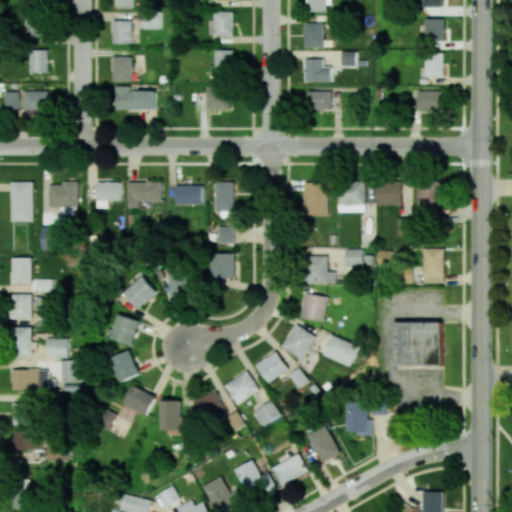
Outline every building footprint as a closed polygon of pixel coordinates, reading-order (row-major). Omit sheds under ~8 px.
[(327,11),(327,0),(308,0),(308,11),(327,11)] [(234,11),(214,11),(214,19),(210,19),(209,35),(234,36),(234,11)] [(145,29),(161,28),(161,12),(145,12),(145,29)] [(44,36),(43,16),(24,16),(25,36),(44,36)] [(425,18),(425,40),(444,40),(444,18),(425,18)] [(113,42),(132,42),(132,20),(113,20),(113,42)] [(305,22),(305,46),(324,46),(324,22),(305,22)] [(29,72),(48,72),(49,50),(30,49),(29,72)] [(215,49),(215,73),(234,73),(234,49),(215,49)] [(342,51),(356,50),(357,66),(342,65),(342,51)] [(425,52),(426,76),(444,76),(444,52),(425,52)] [(113,80),(132,80),(132,56),(113,56),(113,80)] [(306,58),(306,80),(332,81),(332,66),(324,66),(324,58),(306,58)] [(115,109),(157,108),(156,90),(131,90),(131,85),(115,86),(115,109)] [(207,108),(231,108),(231,86),(207,85),(207,108)] [(49,90),(24,90),(25,115),(39,115),(39,110),(49,110),(49,90)] [(308,90),(332,90),(332,109),(308,109),(308,90)] [(418,90),(419,109),(441,109),(441,90),(418,90)] [(6,109),(20,109),(20,91),(5,91),(6,109)] [(128,181),(132,181),(146,181),(146,179),(152,179),(152,181),(161,181),(161,199),(138,199),(138,206),(128,206),(128,181)] [(49,184),(49,206),(60,206),(60,214),(76,214),(76,206),(78,206),(78,180),(63,181),(63,184),(49,184)] [(338,180),(339,212),(366,211),(366,180),(338,180)] [(378,204),(403,204),(403,181),(378,180),(378,204)] [(418,180),(442,180),(442,208),(438,208),(437,214),(422,214),(422,208),(418,208),(418,180)] [(11,181),(11,186),(12,220),(34,220),(33,181),(11,181)] [(97,181),(97,207),(108,207),(108,200),(121,200),(121,181),(97,181)] [(215,181),(215,210),(221,210),(221,216),(232,216),(232,210),(233,210),(233,181),(215,181)] [(305,181),(305,185),(305,214),(329,214),(328,181),(305,181)] [(175,185),(175,203),(203,203),(203,185),(175,185)] [(41,210),(41,227),(57,227),(57,215),(53,215),(53,210),(46,210),(41,210)] [(399,217),(407,217),(412,217),(412,234),(398,234),(399,217)] [(218,226),(234,226),(234,236),(234,242),(218,242),(218,226)] [(424,247),(424,282),(445,282),(445,247),(424,247)] [(346,249),(346,252),(346,266),(364,266),(364,248),(346,249)] [(211,253),(211,278),(235,278),(235,253),(211,253)] [(305,255),(305,282),(336,282),(336,271),(328,271),(328,255),(305,255)] [(12,257),(13,283),(32,283),(32,257),(12,257)] [(398,266),(414,266),(414,282),(398,282),(398,266)] [(169,272),(170,295),(198,293),(197,270),(169,272)] [(144,275),(124,292),(138,308),(158,291),(144,275)] [(36,278),(37,288),(37,291),(52,291),(52,278),(36,278)] [(305,291),(300,316),(324,321),(328,296),(305,291)] [(12,293),(32,293),(32,318),(12,318),(12,293)] [(39,306),(39,320),(39,323),(60,324),(60,306),(39,306)] [(120,314),(111,338),(132,345),(139,326),(141,321),(120,314)] [(396,322),(396,367),(443,367),(443,322),(396,322)] [(297,323),(282,346),(301,359),(317,336),(297,323)] [(11,326),(11,354),(32,354),(31,349),(37,348),(37,341),(32,341),(32,326),(11,326)] [(332,334),(331,338),(323,354),(350,366),(359,346),(332,334)] [(47,337),(47,348),(47,357),(68,357),(69,337),(47,337)] [(130,349),(110,358),(121,382),(141,373),(139,368),(130,349)] [(266,356),(256,364),(269,382),(289,368),(277,350),(267,357),(266,356)] [(61,359),(61,370),(61,381),(80,381),(79,359),(61,359)] [(289,374),(299,388),(309,380),(300,367),(296,369),(289,374)] [(12,369),(29,369),(29,368),(40,368),(40,369),(48,369),(48,390),(12,390),(12,369)] [(248,370),(225,385),(238,404),(261,389),(248,370)] [(124,404),(134,385),(152,395),(157,398),(146,416),(124,404)] [(194,400),(218,391),(226,413),(203,422),(194,400)] [(161,400),(162,400),(162,397),(171,397),(171,400),(182,400),(182,417),(189,417),(189,433),(169,433),(169,430),(161,430),(161,400)] [(372,399),(372,414),(380,414),(387,414),(387,399),(372,399)] [(271,400),(252,412),(261,426),(280,414),(271,400)] [(347,430),(357,430),(357,434),(374,434),(374,418),(369,418),(369,401),(347,401),(347,430)] [(13,402),(13,424),(31,424),(31,402),(13,402)] [(226,416),(233,412),(237,409),(245,423),(234,430),(226,416)] [(308,434),(323,462),(341,452),(326,424),(308,434)] [(14,429),(14,448),(42,448),(42,429),(14,429)] [(48,443),(48,453),(48,460),(68,460),(68,443),(48,443)] [(272,467),(300,452),(309,470),(282,485),(272,467)] [(278,487),(270,471),(263,475),(253,458),(234,469),(248,493),(264,484),(269,492),(274,489),(278,487)] [(203,486),(218,511),(233,503),(237,511),(242,508),(248,505),(238,488),(231,492),(221,475),(203,486)] [(173,485),(181,498),(171,504),(167,506),(159,493),(173,485)] [(13,488),(13,508),(31,508),(31,488),(13,488)] [(424,491),(424,497),(424,511),(419,511),(445,511),(445,509),(444,491),(424,491)] [(152,500),(150,507),(148,511),(136,511),(121,508),(124,493),(152,500)] [(179,511),(177,507),(192,499),(195,505),(203,501),(209,511),(179,511)]
